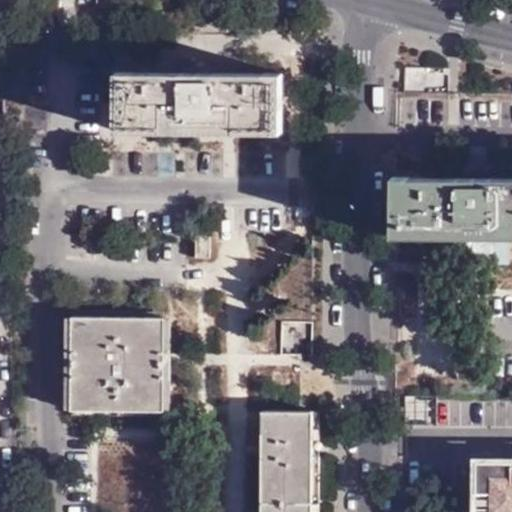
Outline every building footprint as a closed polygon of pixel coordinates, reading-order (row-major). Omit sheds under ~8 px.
[(451,88),(450,66),(411,67),(411,89),(451,88)] [(201,74),(115,74),(115,131),(279,130),(279,73),(201,74)] [(511,174),(480,174),(392,173),(392,237),(511,238),(511,174)] [(202,225),(188,226),(188,258),(203,258),(202,225)] [(158,319),(66,319),(66,412),(158,412),(158,365),(158,319)] [(286,320),(286,352),(313,352),(313,321),(286,320)] [(315,413),(260,413),(260,499),(316,499),(315,451),(315,413)] [(511,511),(511,456),(481,456),(479,511),(511,511)] [(315,511),(316,499),(260,499),(259,511),(315,511)]
